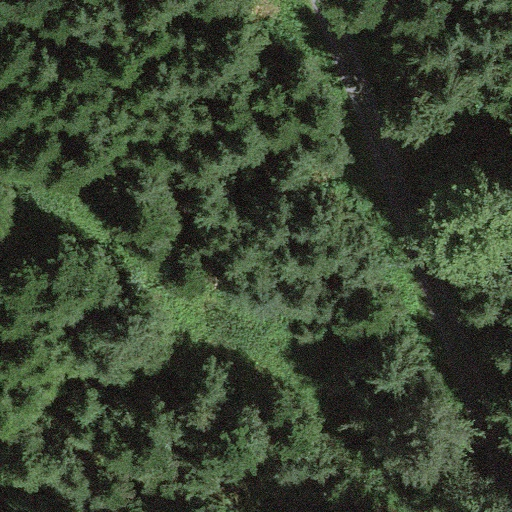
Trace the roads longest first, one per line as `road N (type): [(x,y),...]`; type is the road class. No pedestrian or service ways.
road 1 (track): [(0,177),(106,233),(442,511)]
road 2 (track): [(323,0),(511,500)]
